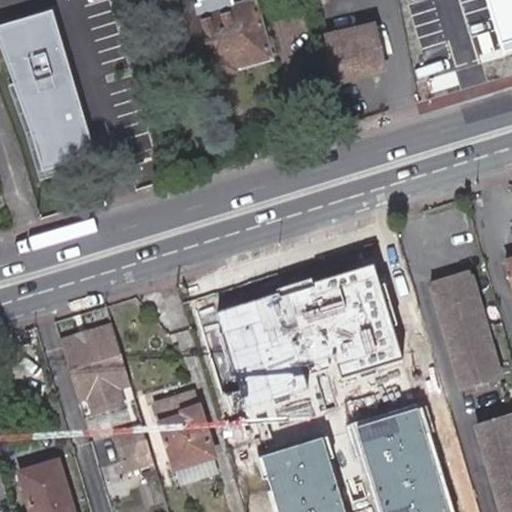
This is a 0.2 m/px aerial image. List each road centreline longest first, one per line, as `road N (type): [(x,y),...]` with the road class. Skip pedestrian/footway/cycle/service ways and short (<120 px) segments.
road 1 (primary): [(0,304),(511,147)]
road 2 (primary): [(417,140),(40,254)]
road 3 (unclassified): [(417,140),(390,0)]
road 4 (residential): [(0,129),(40,254)]
